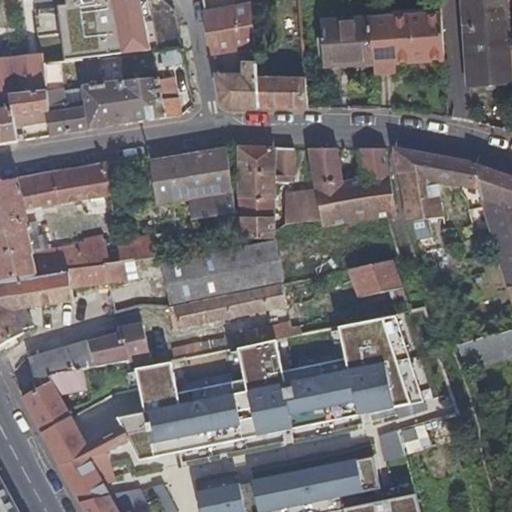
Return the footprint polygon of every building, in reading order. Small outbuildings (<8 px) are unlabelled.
[(62,6),(65,60),(80,59),(122,55),(130,55),(149,53),(151,53),(142,0),(70,0),(71,5),(62,6)] [(222,0),(202,0),(207,25),(212,52),(251,50),(248,6),(224,10),(222,0)] [(222,0),(224,10),(248,6),(247,0),(222,0)] [(461,0),(466,83),(510,81),(505,0),(461,0)] [(370,61),(367,19),(367,14),(319,17),(321,62),(370,61)] [(439,15),(367,19),(370,61),(371,75),(391,74),(391,62),(441,60),(439,15)] [(182,52),(163,53),(163,66),(182,65),(182,52)] [(149,53),(130,55),(122,55),(124,85),(151,81),(149,53)] [(48,89),(45,57),(0,60),(0,96),(18,94),(48,89)] [(70,110),(90,107),(87,90),(84,78),(80,59),(65,60),(67,87),(70,110)] [(254,109),(252,80),(251,67),(242,67),(242,79),(216,78),(220,99),(227,109),(240,109),(254,109)] [(124,85),(87,90),(90,107),(94,129),(152,120),(183,115),(178,90),(162,93),(160,80),(151,81),(124,85)] [(302,82),(252,80),(254,109),(274,110),(303,111),(302,82)] [(70,110),(67,87),(48,89),(51,113),(70,110)] [(18,94),(22,117),(23,125),(51,121),(51,113),(48,89),(18,94)] [(0,144),(1,144),(16,142),(12,119),(22,117),(18,94),(0,96),(0,144)] [(51,113),(51,121),(53,136),(64,134),(94,129),(90,107),(70,110),(51,113)] [(235,148),(242,236),(273,236),(273,226),(272,181),(272,148),(268,148),(252,147),(251,147),(235,148)] [(272,148),(272,181),(290,181),(291,149),(272,148)] [(285,192),(284,219),(320,215),(321,223),(387,217),(395,217),(386,152),(360,151),(364,181),(342,183),(338,150),(324,150),(308,149),(316,192),(285,192)] [(194,219),(235,214),(227,150),(171,158),(150,162),(149,161),(158,204),(191,199),(194,219)] [(478,192),(487,220),(491,231),(510,291),(511,290),(511,177),(475,164),(441,158),(395,151),(408,224),(410,224),(417,242),(434,239),(430,220),(443,217),(439,183),(478,192)] [(104,165),(108,188),(123,185),(120,162),(104,165)] [(104,165),(55,173),(61,204),(110,197),(108,188),(104,165)] [(118,254),(105,256),(104,243),(51,250),(48,236),(40,237),(36,224),(25,225),(21,209),(61,204),(55,173),(0,183),(0,282),(120,263),(118,254)] [(172,300),(281,281),(273,240),(239,245),(163,256),(172,300)] [(159,257),(156,241),(117,246),(118,254),(120,263),(131,262),(159,257)] [(72,286),(108,282),(132,278),(131,262),(120,263),(0,282),(0,347),(25,335),(23,331),(33,327),(24,308),(73,303),(72,286)] [(349,269),(361,299),(365,299),(403,291),(392,262),(349,269)] [(172,300),(168,301),(172,322),(179,323),(285,304),(285,303),(282,292),(281,281),(172,300)] [(405,297),(403,291),(365,299),(365,304),(405,297)] [(133,511),(132,511),(119,511),(111,498),(104,486),(115,483),(109,457),(132,446),(141,465),(398,409),(425,403),(396,317),(339,328),(345,361),(282,373),(276,341),(259,344),(238,348),(244,381),(177,394),(171,362),(159,364),(150,366),(135,368),(144,411),(117,416),(123,429),(87,447),(72,417),(41,433),(51,450),(73,489),(81,505),(84,511),(133,511)] [(117,329),(118,335),(125,363),(127,370),(135,368),(150,366),(143,323),(117,329)] [(289,328),(288,323),(257,329),(259,344),(276,341),(300,336),(298,327),(289,328)] [(243,335),(236,337),(200,344),(199,341),(172,346),(174,361),(238,348),(259,344),(257,329),(243,331),(243,334),(243,335)] [(511,332),(474,343),(458,348),(467,371),(511,358),(511,332)] [(82,372),(125,363),(118,335),(85,344),(31,359),(38,388),(51,386),(50,379),(82,372)] [(171,362),(169,354),(158,357),(159,364),(171,362)] [(41,433),(72,417),(66,408),(58,395),(86,391),(82,372),(50,379),(51,386),(38,388),(22,399),(31,415),(41,433)] [(425,403),(398,409),(399,415),(426,409),(425,403)] [(402,429),(408,454),(433,448),(427,423),(402,429)] [(398,432),(380,438),(385,461),(405,455),(398,432)] [(370,459),(251,484),(256,511),(278,511),(285,511),(341,499),(354,496),(368,493),(379,491),(370,459)] [(0,511),(16,511),(11,502),(1,484),(0,482),(0,511)] [(354,496),(341,499),(344,511),(401,500),(400,498),(397,486),(379,491),(368,493),(370,499),(355,502),(354,496)] [(177,511),(166,487),(157,490),(167,511),(177,511)] [(242,511),(238,491),(237,489),(193,498),(196,511),(242,511)] [(248,511),(244,490),(238,491),(242,511),(285,511),(278,511),(248,511)] [(140,492),(111,498),(119,511),(132,511),(133,511),(147,506),(140,492)] [(401,500),(344,511),(419,511),(415,494),(400,498),(401,500)]
